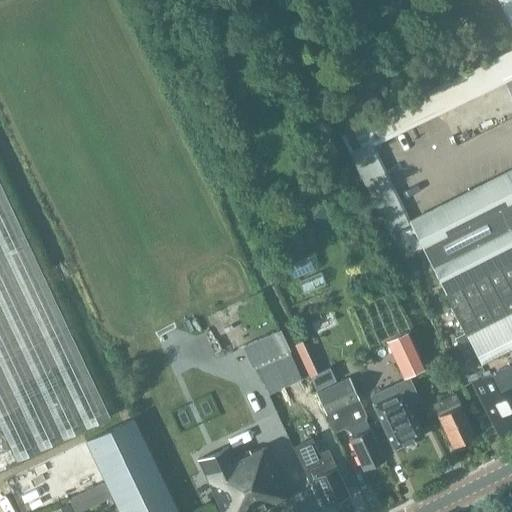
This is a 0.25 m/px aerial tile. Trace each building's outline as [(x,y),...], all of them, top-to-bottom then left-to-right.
[(511,0),(500,0),(511,23),(511,0)] [(247,21),(240,31),(248,37),(256,26),(247,21)] [(244,34),(228,50),(242,63),(257,47),(244,34)] [(353,155),(352,155),(383,220),(390,233),(409,223),(409,222),(374,148),(511,82),(511,53),(352,130),(361,150),(353,155)] [(511,431),(511,169),(413,220),(409,222),(409,223),(452,306),(450,306),(464,333),(454,338),(466,361),(477,355),(487,375),(473,382),(501,437),(511,431)] [(0,468),(110,416),(0,185),(0,468)] [(309,256),(285,267),(291,280),(315,269),(309,256)] [(321,272),(299,281),(304,294),(326,285),(321,272)] [(373,282),(369,293),(380,298),(385,287),(373,282)] [(409,331),(386,342),(403,378),(426,368),(409,331)] [(330,367),(311,377),(317,389),(336,380),(330,367)] [(326,414),(339,407),(353,437),(350,438),(364,468),(384,458),(366,419),(368,418),(349,378),(316,394),(326,414)] [(375,404),(374,405),(374,406),(375,406),(393,447),(394,449),(395,448),(404,444),(405,445),(413,441),(413,440),(422,436),(423,435),(423,434),(422,434),(409,404),(419,400),(409,378),(395,385),(399,394),(375,404)] [(159,413),(187,403),(183,392),(155,402),(159,413)] [(433,405),(443,425),(453,446),(475,435),(456,394),(433,405)] [(177,511),(133,419),(87,441),(120,511),(177,511)] [(311,439),(294,447),(309,480),(313,478),(326,505),(349,495),(336,467),(328,449),(318,454),(311,439)] [(200,458),(198,459),(199,461),(204,471),(222,511),(259,511),(290,498),(266,446),(251,453),(250,450),(234,458),(229,447),(228,446),(226,446),(200,458)] [(104,483),(70,499),(75,511),(80,511),(111,498),(104,483)]
